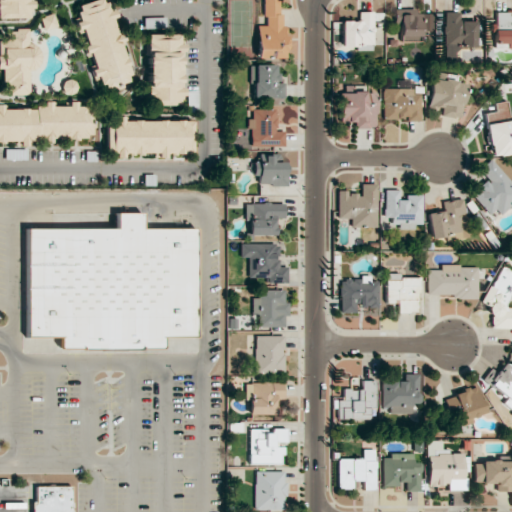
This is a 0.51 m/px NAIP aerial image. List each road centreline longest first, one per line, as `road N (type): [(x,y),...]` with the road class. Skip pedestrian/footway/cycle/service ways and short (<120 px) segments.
road 1 (residential): [(321,0),(317,511)]
road 2 (residential): [(317,345),(455,345)]
road 3 (residential): [(317,158),(442,158)]
